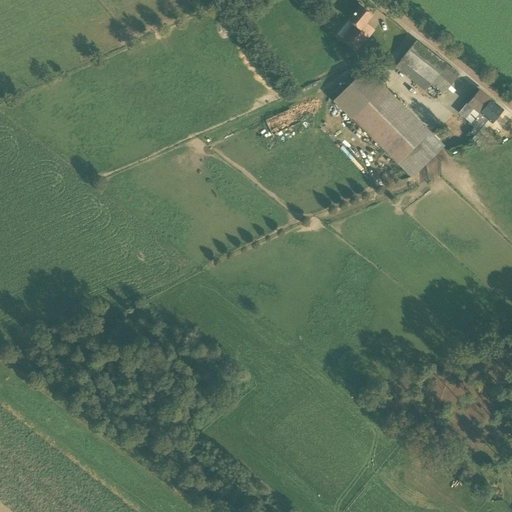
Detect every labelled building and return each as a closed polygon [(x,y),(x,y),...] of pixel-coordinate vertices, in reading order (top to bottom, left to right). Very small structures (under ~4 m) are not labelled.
[(367,26),(365,24),(371,16),(360,6),(348,21),(354,26),(341,40),(353,51),(364,39),(359,34),(367,26)] [(416,42),(401,60),(432,84),(443,92),(457,74),(416,42)] [(371,68),(338,101),(414,179),(448,146),(371,68)] [(484,115),(494,103),(480,92),(475,99),(473,97),(458,114),(471,125),(481,112),(484,115)] [(492,124),(503,111),(494,103),(484,115),(481,112),(471,125),(474,127),(470,133),(474,136),(479,131),(483,134),(491,123),(492,124)]
